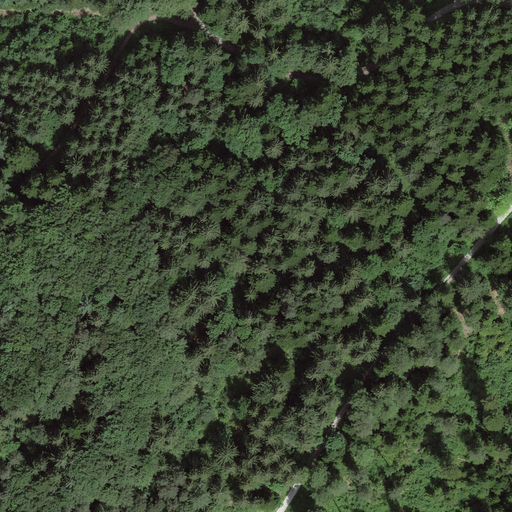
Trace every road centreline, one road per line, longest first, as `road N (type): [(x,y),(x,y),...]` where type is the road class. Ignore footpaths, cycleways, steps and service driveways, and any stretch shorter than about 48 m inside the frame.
road 1 (track): [(511,207),(369,373),(278,511)]
road 2 (track): [(194,0),(201,33),(305,75),(349,76),(464,0)]
road 3 (track): [(0,211),(83,123),(134,25),(163,17),(201,33)]
